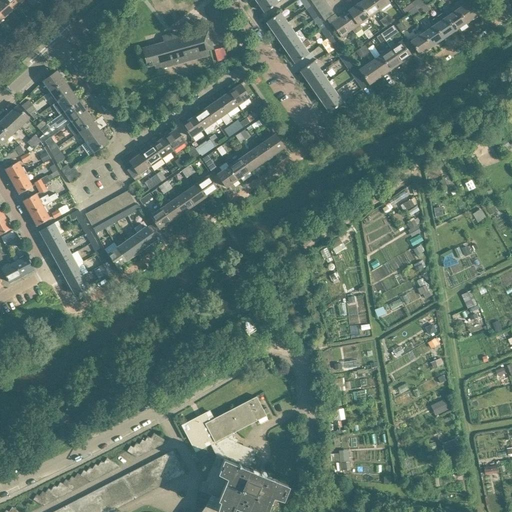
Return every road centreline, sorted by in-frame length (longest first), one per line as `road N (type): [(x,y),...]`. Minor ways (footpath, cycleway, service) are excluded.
road 1 (residential): [(0,489),(263,348),(285,348),(301,363)]
road 2 (unclassified): [(76,309),(327,139)]
road 3 (residential): [(57,54),(123,148),(146,141),(269,55)]
road 4 (unclassified): [(327,139),(511,10)]
